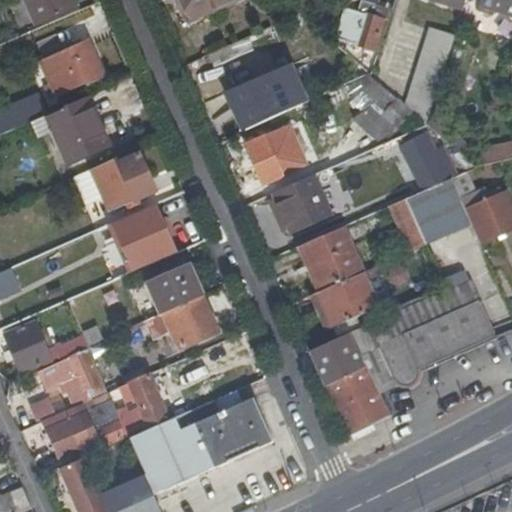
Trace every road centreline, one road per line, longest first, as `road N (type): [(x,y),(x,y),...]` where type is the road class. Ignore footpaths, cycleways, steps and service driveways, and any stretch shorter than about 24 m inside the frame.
road 1 (residential): [(352,509),(126,0)]
road 2 (primary): [(511,413),(352,509)]
road 3 (primary): [(352,509),(440,483),(511,450)]
